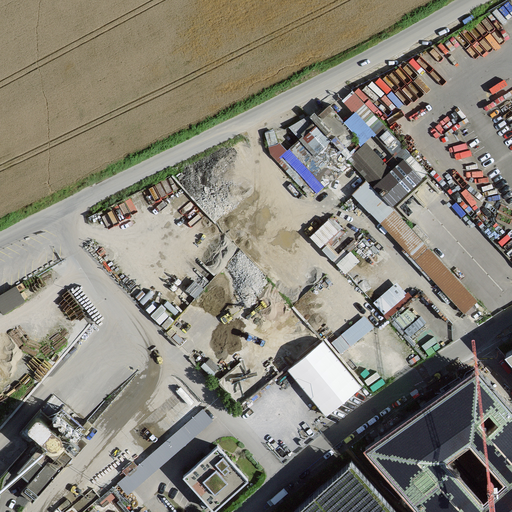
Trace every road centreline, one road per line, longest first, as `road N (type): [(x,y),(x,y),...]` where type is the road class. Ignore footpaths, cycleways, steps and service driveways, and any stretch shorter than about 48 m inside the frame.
road 1 (tertiary): [(0,239),(469,0)]
road 2 (unclassified): [(473,345),(247,511)]
road 3 (unknown): [(511,72),(473,92),(471,104),(479,131),(511,174)]
